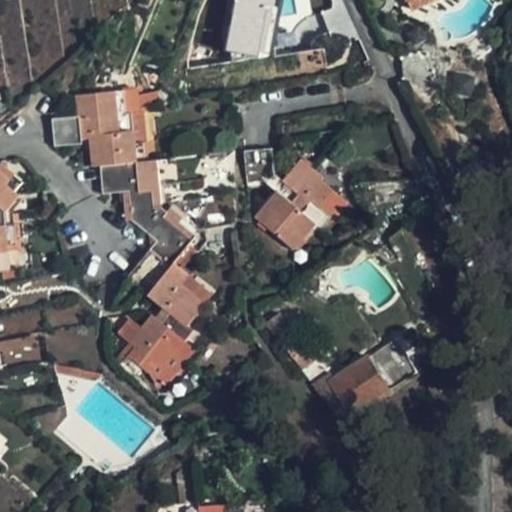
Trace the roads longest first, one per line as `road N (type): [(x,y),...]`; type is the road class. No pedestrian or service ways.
road 1 (residential): [(360,0),(452,245)]
road 2 (unknown): [(395,87),(284,102),(264,129)]
